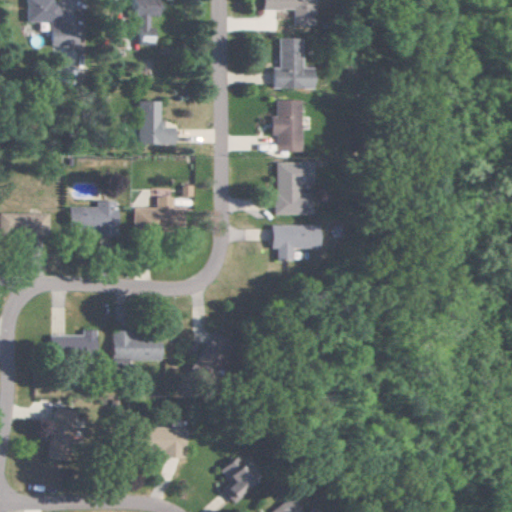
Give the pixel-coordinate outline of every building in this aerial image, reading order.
[(132,16),(132,42),(147,43),(147,27),(143,27),(143,16),(152,16),(152,0),(126,0),(126,16),(132,16)] [(256,0),(257,10),(287,9),(287,30),(308,29),(307,0),(256,0)] [(264,88),(306,89),(306,68),(294,67),(295,38),(272,38),(271,67),(265,67),(264,88)] [(262,116),(263,136),(267,136),(268,152),(293,152),(292,100),(267,100),(267,116),(262,116)] [(129,144),(166,145),(166,128),(152,127),(152,102),(130,102),(129,144)] [(266,214),(300,213),(300,193),(292,194),(291,162),(265,162),(266,214)] [(185,184),(175,184),(175,196),(185,196),(185,184)] [(127,208),(127,227),(178,227),(178,206),(165,206),(165,188),(145,188),(145,196),(149,196),(149,208),(127,208)] [(62,207),(62,232),(110,231),(109,201),(89,201),(89,206),(62,207)] [(267,258),(282,259),(282,248),(308,248),(308,225),(262,224),(261,248),(267,248),(267,258)] [(76,336),(44,335),(44,349),(90,350),(90,330),(76,329),(76,336)] [(106,364),(122,364),(122,360),(154,360),(154,339),(132,339),(132,333),(105,334),(106,364)] [(202,377),(216,356),(199,345),(185,366),(202,377)] [(72,411),(49,407),(39,457),(59,461),(64,434),(67,435),(72,411)] [(177,427),(126,426),(126,447),(153,448),(153,456),(177,457),(177,427)] [(213,472),(220,478),(211,489),(227,502),(250,474),(227,455),(213,472)] [(285,511),(290,508),(280,497),(263,511),(285,511)]
